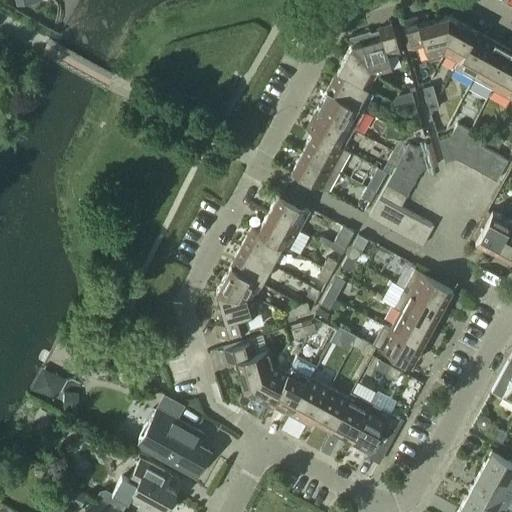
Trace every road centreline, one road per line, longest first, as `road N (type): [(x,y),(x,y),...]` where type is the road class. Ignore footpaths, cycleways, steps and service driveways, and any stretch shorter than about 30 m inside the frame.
road 1 (residential): [(379,0),(345,10),(181,305),(210,407),(268,442)]
road 2 (residential): [(374,501),(394,506),(412,496),(500,327),(511,318)]
road 3 (residential): [(268,442),(374,501)]
